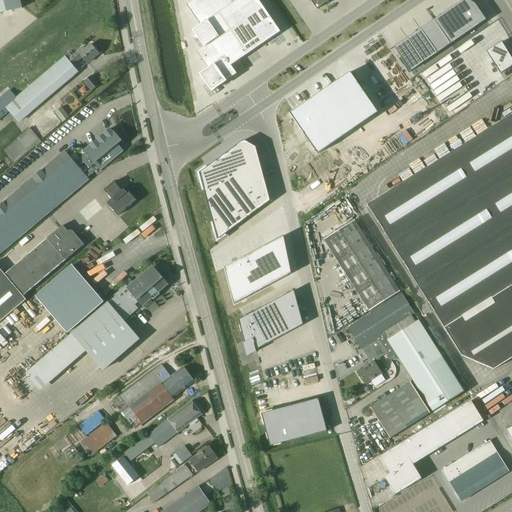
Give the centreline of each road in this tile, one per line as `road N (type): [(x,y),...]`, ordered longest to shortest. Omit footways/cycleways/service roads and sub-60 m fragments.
road 1 (unknown): [(511,91),(359,196),(459,366),(482,381),(511,365)]
road 2 (unclassified): [(257,108),(269,126),(366,511)]
road 3 (tertiary): [(258,511),(159,147)]
road 4 (unclassified): [(257,108),(414,0)]
road 5 (unclassified): [(374,0),(245,91)]
road 6 (unknown): [(456,511),(432,472),(442,458),(486,435),(511,471)]
road 7 (tertiary): [(159,147),(131,0)]
